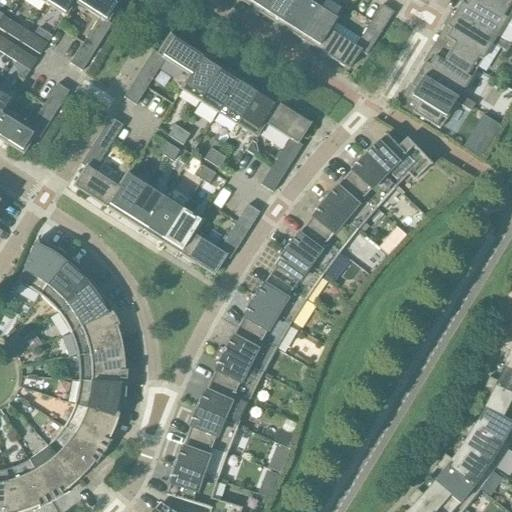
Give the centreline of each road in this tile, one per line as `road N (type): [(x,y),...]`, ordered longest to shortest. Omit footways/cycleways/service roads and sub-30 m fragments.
road 1 (residential): [(159,404),(225,286),(299,179),(373,109),(429,13)]
road 2 (residential): [(159,404),(146,331),(120,268),(39,191)]
road 3 (residential): [(113,89),(39,191)]
road 4 (residential): [(110,511),(133,488),(159,404)]
